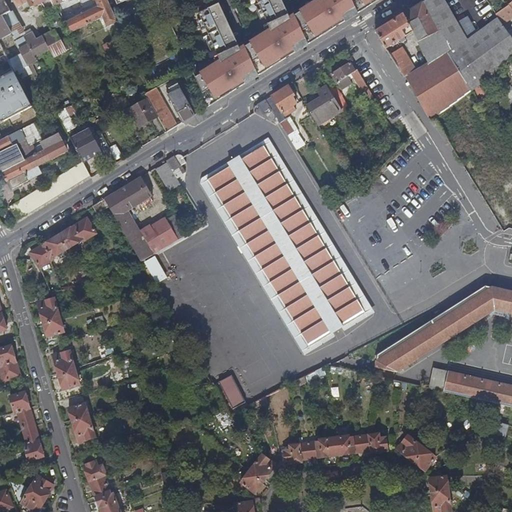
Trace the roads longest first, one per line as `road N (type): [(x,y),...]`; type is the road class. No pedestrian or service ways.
road 1 (residential): [(401,0),(1,244)]
road 2 (residential): [(80,511),(1,244)]
